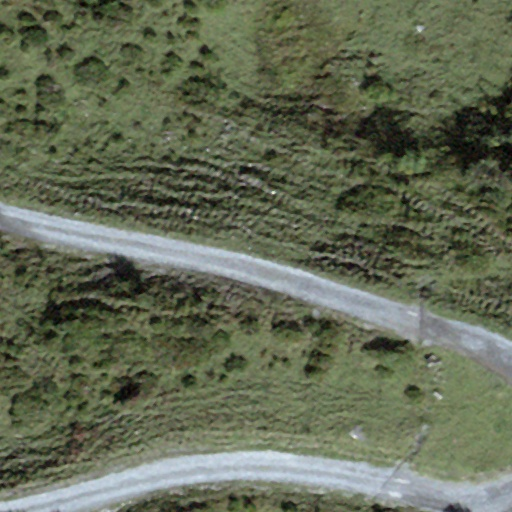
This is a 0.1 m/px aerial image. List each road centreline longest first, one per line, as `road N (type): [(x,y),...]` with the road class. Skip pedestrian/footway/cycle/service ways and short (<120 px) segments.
road 1 (track): [(511,372),(251,275),(0,224)]
road 2 (track): [(24,511),(290,465),(501,509),(511,499)]
